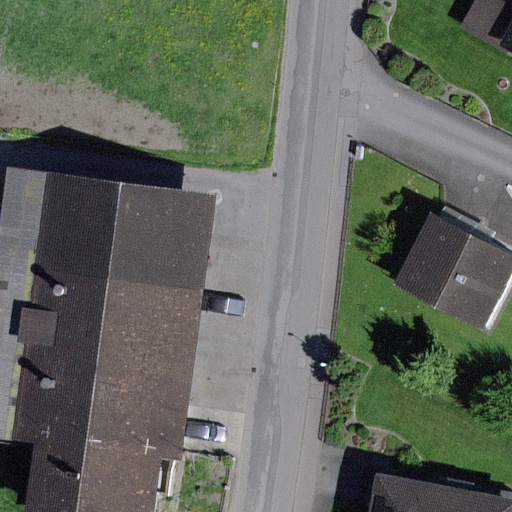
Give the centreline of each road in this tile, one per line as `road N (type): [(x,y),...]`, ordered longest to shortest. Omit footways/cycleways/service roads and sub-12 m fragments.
road 1 (residential): [(334,79),(279,511)]
road 2 (residential): [(334,79),(511,160)]
